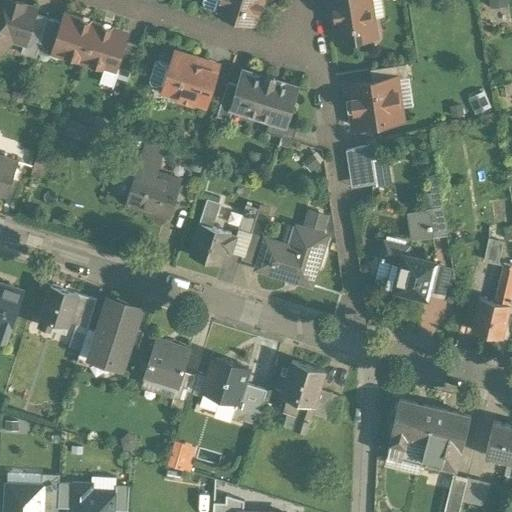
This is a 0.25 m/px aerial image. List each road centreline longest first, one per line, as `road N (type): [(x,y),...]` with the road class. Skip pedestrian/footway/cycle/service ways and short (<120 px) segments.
road 1 (residential): [(347,344),(0,233)]
road 2 (residential): [(315,66),(353,296),(347,344)]
road 3 (residential): [(108,0),(315,66)]
road 4 (residential): [(364,511),(374,351)]
road 5 (residential): [(511,385),(374,351)]
